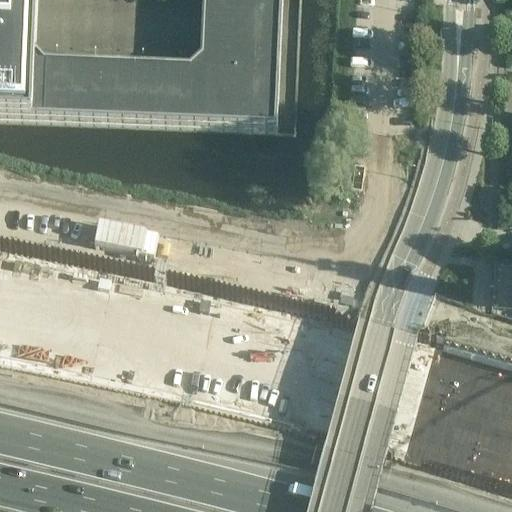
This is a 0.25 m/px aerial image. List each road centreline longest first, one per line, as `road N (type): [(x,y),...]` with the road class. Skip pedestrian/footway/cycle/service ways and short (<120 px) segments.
road 1 (secondary): [(330,511),(392,290),(449,134),(461,0)]
road 2 (motorway): [(511,416),(298,350),(0,284)]
road 3 (motorway): [(0,389),(270,454),(458,511)]
road 4 (track): [(0,205),(310,258),(352,251),(384,187)]
road 5 (motorway): [(322,511),(0,428)]
road 6 (motorway): [(0,482),(127,511)]
